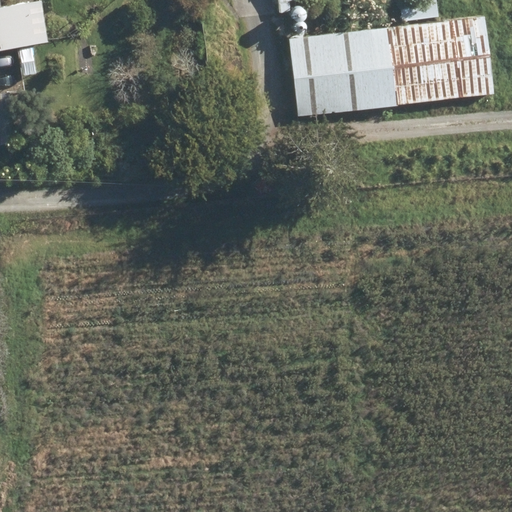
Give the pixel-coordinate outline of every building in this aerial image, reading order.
[(0,0),(0,47),(47,41),(42,0),(30,0),(0,4),(0,0)] [(398,0),(402,21),(438,17),(436,0),(398,0)] [(327,2),(327,14),(336,14),(336,2),(327,2)] [(391,26),(400,103),(493,92),(484,15),(391,26)] [(289,39),(297,114),(397,103),(388,27),(289,39)] [(0,92),(0,144),(15,143),(10,92),(0,92)]
